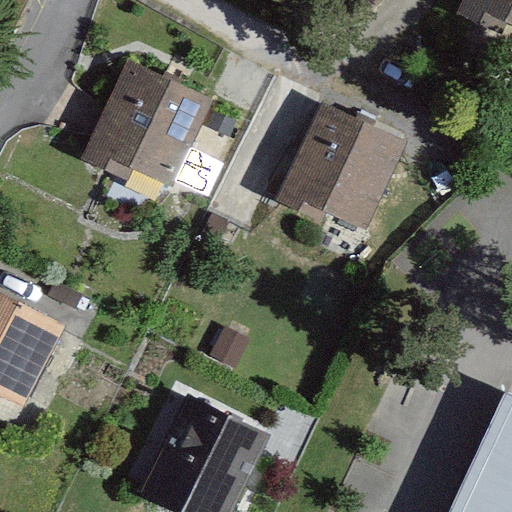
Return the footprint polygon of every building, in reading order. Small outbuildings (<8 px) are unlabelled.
[(511,0),(458,0),(456,5),(494,24),(503,6),(511,10),(511,0)] [(214,96),(130,53),(77,155),(119,177),(129,158),(171,179),(214,96)] [(323,96),(275,194),(314,213),(322,197),(369,220),(409,138),(323,96)] [(72,320),(0,286),(0,396),(29,410),(72,320)] [(188,383),(142,490),(193,511),(234,511),(274,419),(188,383)] [(511,511),(511,391),(500,387),(441,511),(511,511)]
